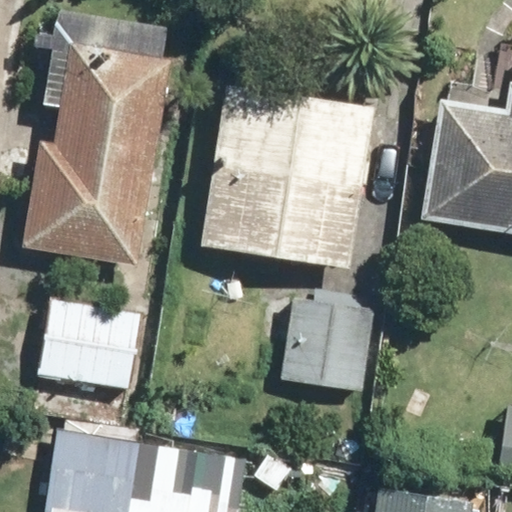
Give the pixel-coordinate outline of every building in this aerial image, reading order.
[(32,254),(131,267),(157,70),(58,57),(32,254)] [(430,222),(511,232),(511,107),(447,98),(430,222)] [(202,245),(335,266),(358,121),(224,100),(202,245)] [(355,389),(364,315),(290,305),(280,380),(355,389)] [(57,310),(45,369),(122,385),(134,325),(57,310)] [(511,416),(503,415),(496,469),(511,470),(511,416)] [(60,447),(49,493),(114,509),(126,463),(60,447)] [(143,474),(138,511),(232,511),(236,486),(143,474)] [(380,495),(377,511),(463,511),(464,507),(380,495)]
